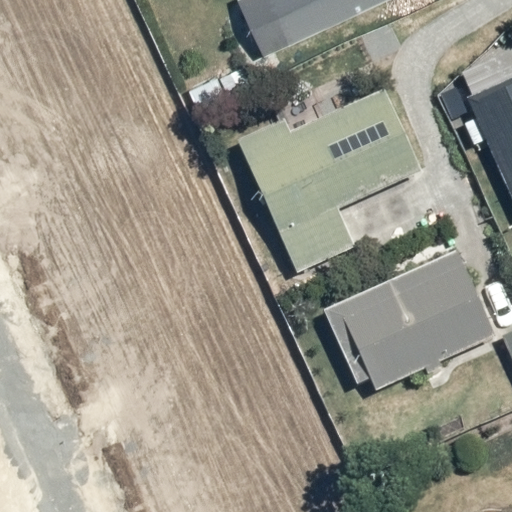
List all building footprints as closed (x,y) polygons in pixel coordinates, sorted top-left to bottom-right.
[(235,0),(258,55),(388,0),(235,0)] [(511,78),(463,100),(511,210),(511,78)] [(274,119),(232,139),(295,275),(349,249),(332,214),(419,174),(380,91),(283,136),(274,119)] [(454,255),(324,312),(354,382),(366,377),(373,393),(491,341),(454,255)] [(511,327),(498,334),(511,365),(511,327)]
